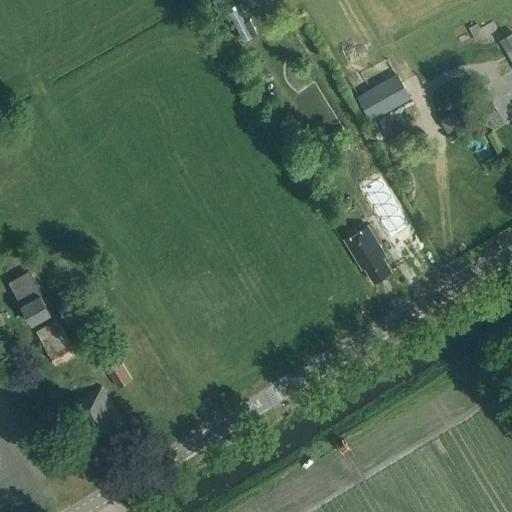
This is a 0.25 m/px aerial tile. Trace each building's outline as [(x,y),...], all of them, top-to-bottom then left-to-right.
[(238,10),(229,14),(243,42),(252,37),(238,10)] [(511,34),(499,42),(511,64),(511,34)] [(365,100),(372,116),(412,96),(405,80),(365,100)] [(384,255),(367,225),(348,236),(344,239),(361,269),(364,267),(373,282),(391,271),(382,256),(384,255)] [(15,277),(22,294),(40,287),(32,269),(15,277)] [(40,294),(21,305),(33,326),(52,314),(40,294)] [(56,366),(76,355),(58,320),(37,332),(56,366)] [(118,388),(132,379),(118,356),(104,365),(118,388)] [(101,462),(126,448),(116,431),(125,426),(103,387),(69,406),(91,445),(101,462)]
